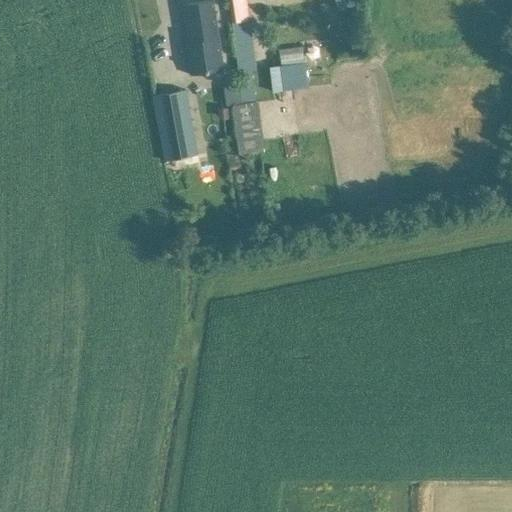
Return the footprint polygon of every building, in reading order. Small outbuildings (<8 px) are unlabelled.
[(212,0),(183,4),(189,42),(186,42),(191,75),(223,70),(212,0)] [(245,0),(228,0),(235,45),(234,45),(243,105),(234,106),(240,154),(263,151),(257,103),(255,103),(250,69),(256,68),(245,0)] [(294,29),(296,42),(316,40),(315,28),(294,29)] [(296,50),(299,71),(318,69),(316,47),(296,50)] [(193,133),(160,139),(164,161),(197,155),(193,133)]
